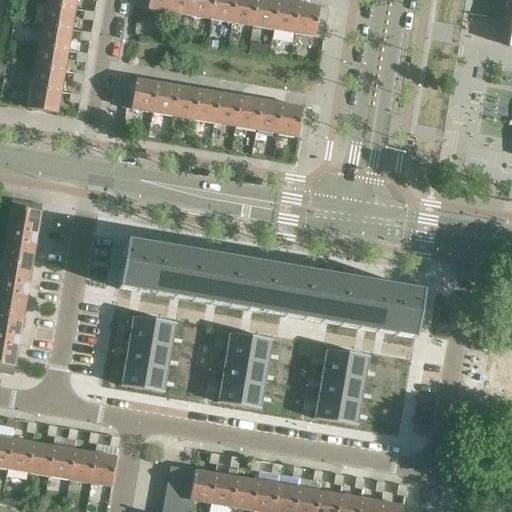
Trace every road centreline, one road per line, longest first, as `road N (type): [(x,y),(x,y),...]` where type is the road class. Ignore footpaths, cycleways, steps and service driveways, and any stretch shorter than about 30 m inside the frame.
road 1 (residential): [(453,360),(68,294)]
road 2 (residential): [(435,470),(135,420)]
road 3 (tertiary): [(352,218),(91,172)]
road 4 (tertiary): [(352,218),(391,0)]
road 5 (residential): [(91,172),(117,0)]
road 6 (residential): [(453,360),(473,236)]
road 7 (residential): [(68,294),(91,172)]
road 8 (tertiary): [(473,236),(352,218)]
